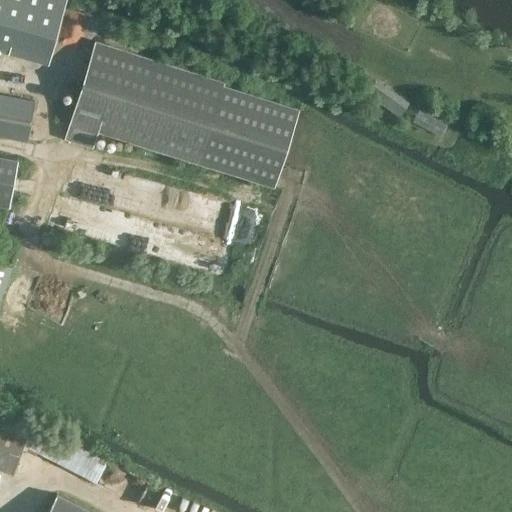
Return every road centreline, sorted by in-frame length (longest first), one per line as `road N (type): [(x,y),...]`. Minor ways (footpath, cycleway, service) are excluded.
road 1 (track): [(362,511),(235,345),(291,178)]
road 2 (track): [(235,345),(194,307),(43,259),(35,240),(52,154),(0,145)]
